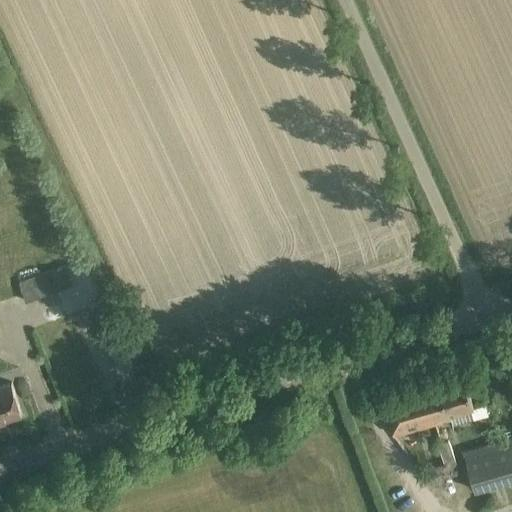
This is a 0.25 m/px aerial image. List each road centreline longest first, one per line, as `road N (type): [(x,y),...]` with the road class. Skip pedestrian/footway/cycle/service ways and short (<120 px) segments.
road 1 (unclassified): [(0,471),(484,318)]
road 2 (unclassified): [(484,318),(339,0)]
